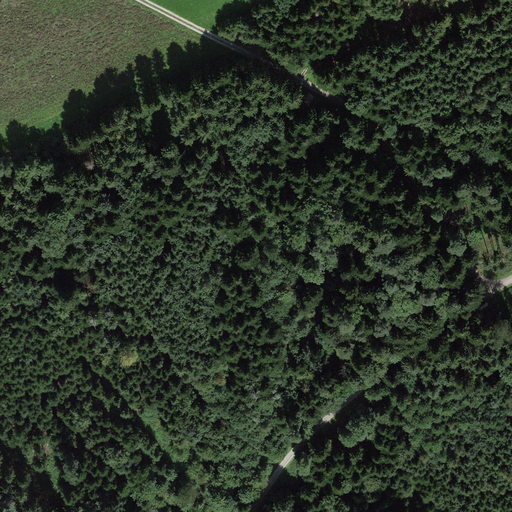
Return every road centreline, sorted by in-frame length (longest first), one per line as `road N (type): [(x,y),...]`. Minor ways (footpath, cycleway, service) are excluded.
road 1 (track): [(143,0),(328,93),(362,119),(485,295)]
road 2 (track): [(251,511),(329,413),(511,277)]
road 3 (track): [(362,119),(432,112),(511,55)]
